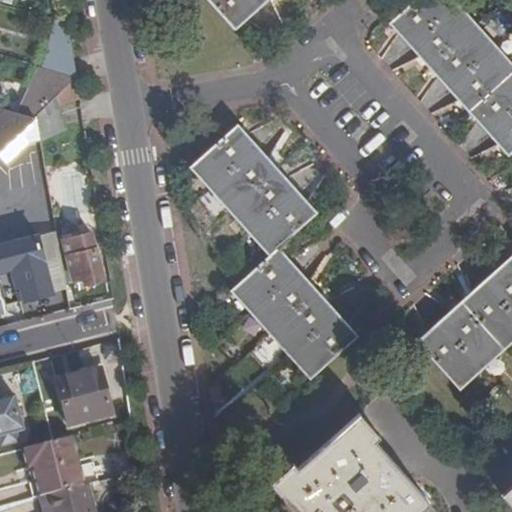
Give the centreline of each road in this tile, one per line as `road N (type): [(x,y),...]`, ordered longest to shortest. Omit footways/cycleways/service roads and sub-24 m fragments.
road 1 (residential): [(284,75),(369,176),(364,222),(405,271),(485,203),(335,32)]
road 2 (residential): [(123,108),(192,511)]
road 3 (residential): [(123,108),(284,75)]
